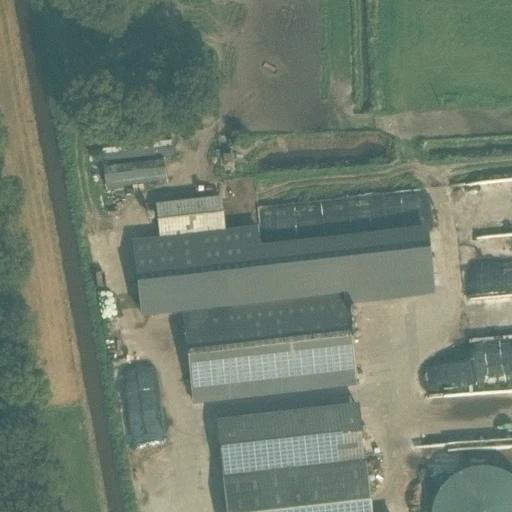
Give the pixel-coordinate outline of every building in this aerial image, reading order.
[(167,155),(165,138),(101,147),(103,164),(167,155)] [(164,183),(162,164),(97,172),(100,191),(164,183)] [(182,314),(344,295),(431,285),(425,235),(259,254),(256,230),(224,234),(220,201),(155,209),(159,241),(133,244),(142,318),(182,314)] [(432,298),(431,285),(344,295),(345,308),(432,298)] [(344,295),(182,314),(193,406),(354,387),(345,308),(344,295)] [(357,410),(216,426),(223,483),(364,466),(357,410)] [(369,511),(364,466),(223,483),(226,511),(369,511)] [(479,472),(460,477),(444,489),(433,506),(432,511),(511,511),(511,483),(499,475),(479,472)]
